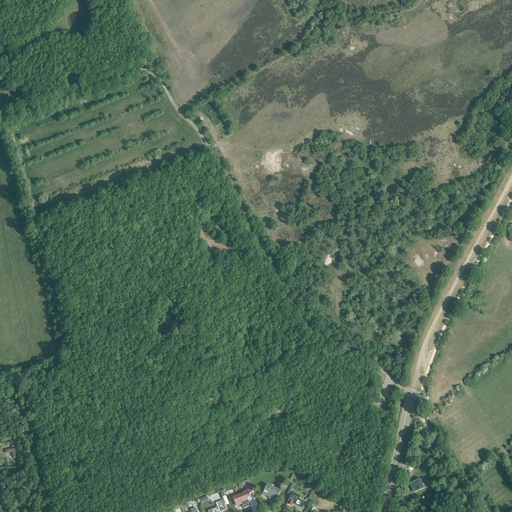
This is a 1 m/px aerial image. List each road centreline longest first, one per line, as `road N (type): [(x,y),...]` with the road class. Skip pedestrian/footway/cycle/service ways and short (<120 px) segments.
road 1 (unknown): [(38,105),(40,111),(9,122),(82,356),(76,369),(43,387),(68,511)]
road 2 (track): [(411,394),(429,332),(511,177)]
road 3 (track): [(409,408),(482,511)]
